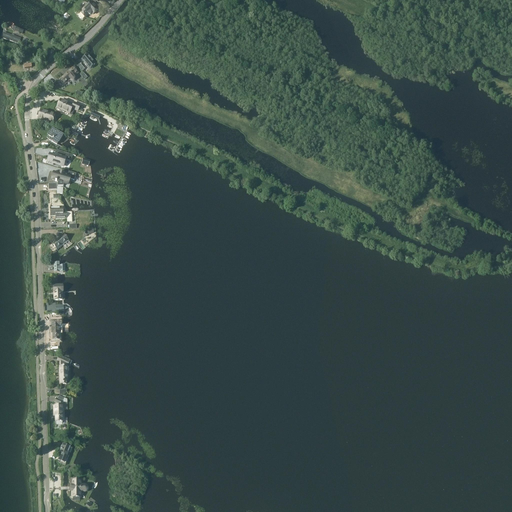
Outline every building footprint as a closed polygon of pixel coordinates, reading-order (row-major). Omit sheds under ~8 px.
[(81,13),(78,15),(82,19),(85,17),(86,18),(89,15),(90,16),(91,15),(92,14),(92,13),(94,14),(98,10),(91,2),(88,5),(88,4),(87,3),(86,3),(84,3),(83,3),(82,4),(82,5),(81,6),(81,7),(82,8),(83,10),(81,12),(81,13)] [(3,32),(2,38),(19,44),(21,38),(3,32)] [(89,69),(95,65),(87,56),(82,60),(89,69)] [(66,75),(59,81),(62,86),(69,80),(70,81),(72,81),(74,81),(75,80),(76,79),(76,78),(76,77),(79,74),(75,70),(77,69),(75,67),(69,72),(68,72),(66,74),(66,75)] [(74,103),(73,106),(61,100),(57,107),(58,108),(57,109),(64,113),(65,111),(69,113),(72,108),(77,111),(80,106),(74,103)] [(38,118),(52,123),(55,115),(41,110),(38,118)] [(52,129),(48,136),(51,138),(49,140),(57,145),(62,135),(55,131),(52,129)] [(50,155),(47,163),(53,165),(53,163),(62,166),(64,167),(66,159),(66,157),(67,154),(73,156),(76,157),(76,156),(57,150),(55,155),(53,154),(53,156),(50,155)] [(54,172),(52,180),(55,181),(55,182),(57,182),(58,187),(63,186),(64,184),(68,185),(69,179),(74,181),(76,174),(69,172),(67,176),(64,175),(65,174),(60,172),(59,174),(54,172)] [(57,184),(49,184),(49,190),(57,190),(57,194),(63,194),(63,187),(57,187),(57,184)] [(50,208),(50,216),(56,216),(56,220),(57,220),(66,220),(67,222),(72,222),(72,212),(66,213),(65,213),(63,213),(63,212),(63,208),(60,208),(50,208)] [(68,241),(63,235),(60,237),(61,238),(58,240),(58,239),(52,244),(57,250),(62,245),(68,241)] [(59,266),(59,263),(54,263),(54,267),(54,273),(65,272),(65,266),(59,266)] [(57,286),(53,286),(54,297),(54,296),(54,300),(56,300),(63,300),(62,295),(64,292),(64,291),(64,286),(57,286)] [(56,321),(56,320),(51,320),(51,324),(52,324),(53,324),(53,327),(51,327),(51,333),(52,333),(53,340),(59,340),(59,332),(61,332),(60,328),(68,328),(68,323),(62,324),(61,321),(56,321)] [(69,361),(61,357),(61,359),(59,358),(57,361),(60,362),(60,380),(60,384),(67,384),(67,380),(67,365),(69,361)] [(67,400),(58,396),(57,399),(56,399),(54,403),(58,404),(58,410),(54,411),(54,413),(55,413),(55,422),(55,425),(62,425),(62,422),(62,418),(63,417),(63,410),(67,410),(67,400)] [(66,456),(70,448),(64,446),(62,450),(60,450),(59,453),(61,454),(58,461),(64,463),(65,459),(66,456)] [(80,481),(73,481),(73,486),(71,486),(71,492),(72,492),(72,498),(80,498),(80,492),(85,492),(86,491),(87,491),(88,490),(88,489),(88,487),(87,486),(86,486),(85,486),(80,486),(80,481)]
